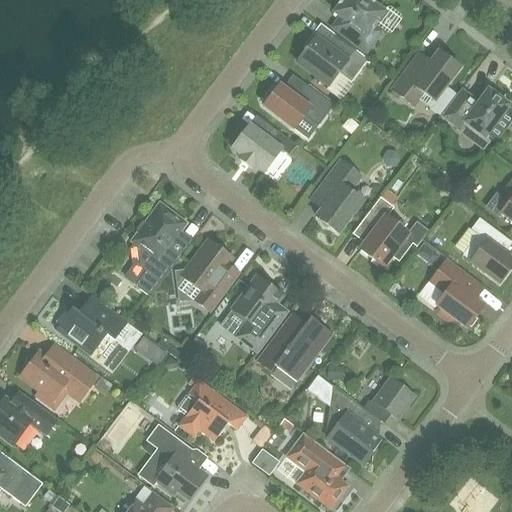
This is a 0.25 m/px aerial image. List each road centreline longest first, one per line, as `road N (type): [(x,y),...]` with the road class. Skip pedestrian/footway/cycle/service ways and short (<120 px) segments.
road 1 (residential): [(473,380),(187,165),(183,149)]
road 2 (residential): [(0,335),(121,168),(145,154),(183,149)]
road 3 (residential): [(183,149),(290,0)]
road 4 (residential): [(375,511),(473,380)]
